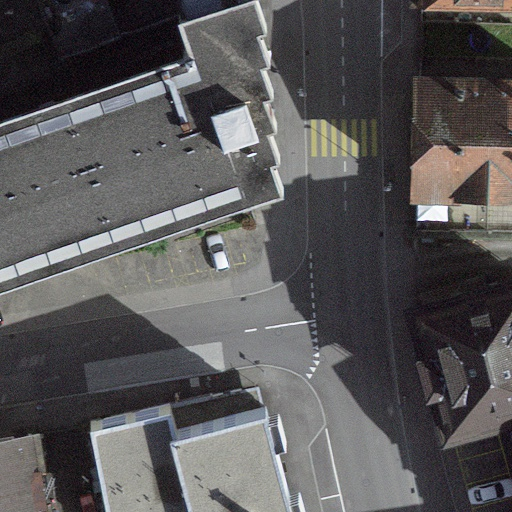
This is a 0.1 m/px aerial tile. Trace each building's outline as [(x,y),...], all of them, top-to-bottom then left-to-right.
[(0,0),(0,63),(49,40),(34,0),(0,0)] [(0,272),(236,192),(240,203),(280,190),(268,160),(276,157),(265,128),(273,125),(262,95),(269,92),(258,63),(266,60),(255,31),(263,28),(254,0),(232,0),(185,15),(177,17),(188,48),(177,52),(181,63),(0,124),(0,272)] [(97,0),(34,0),(49,40),(57,60),(112,40),(97,0)] [(181,0),(185,15),(232,0),(181,0)] [(511,0),(417,0),(417,27),(511,28),(511,0)] [(511,85),(415,84),(413,190),(424,191),(424,226),(416,225),(416,231),(421,232),(421,235),(511,236),(511,85)] [(511,285),(414,312),(446,429),(503,414),(511,411),(511,285)] [(288,511),(255,389),(88,428),(105,511),(288,511)] [(511,411),(503,414),(511,447),(511,411)] [(41,511),(29,438),(0,442),(0,511),(41,511)]
